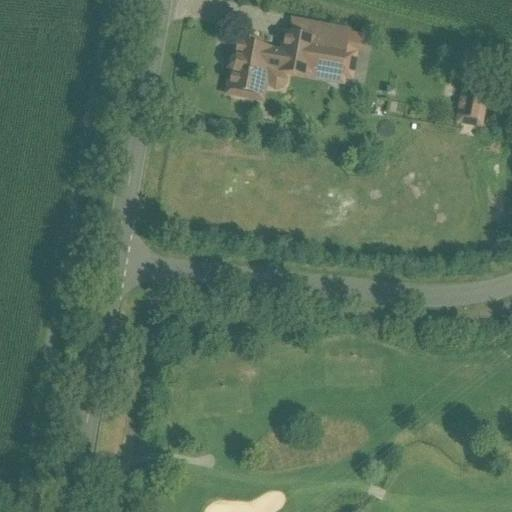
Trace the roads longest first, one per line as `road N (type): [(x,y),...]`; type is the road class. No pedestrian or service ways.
road 1 (unclassified): [(511,272),(496,280),(418,280),(116,267)]
road 2 (tertiary): [(163,0),(116,267)]
road 3 (tertiary): [(116,267),(73,511)]
